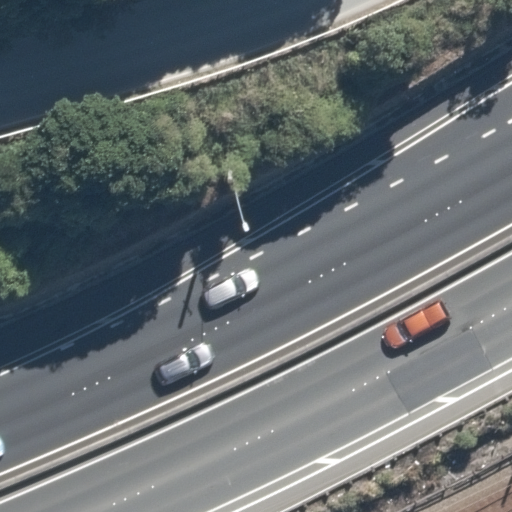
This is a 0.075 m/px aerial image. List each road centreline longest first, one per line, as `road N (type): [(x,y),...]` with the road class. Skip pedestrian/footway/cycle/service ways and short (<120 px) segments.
road 1 (trunk): [(0,425),(399,234),(511,167)]
road 2 (trunk): [(511,303),(92,511)]
road 3 (unclassified): [(296,0),(0,96)]
